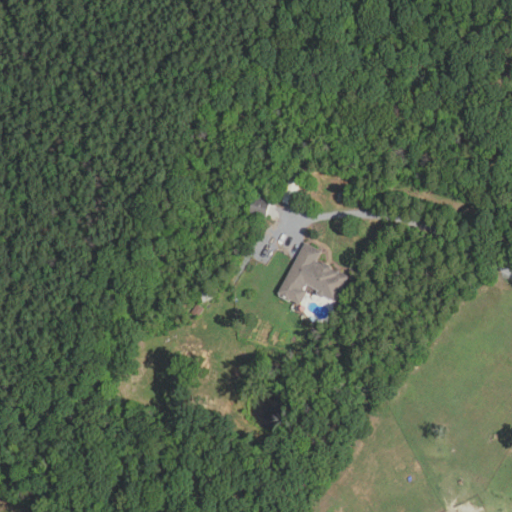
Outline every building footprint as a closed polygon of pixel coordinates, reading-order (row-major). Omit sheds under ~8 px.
[(300,183),(295,206),(283,203),(289,181),(300,183)] [(266,218),(250,214),(254,197),(271,201),(266,218)] [(335,303),(325,298),(322,299),(319,297),(318,291),(308,285),(305,290),(308,292),(301,306),(291,301),(290,304),(280,298),(281,296),(277,294),(305,243),(323,253),(317,263),(321,265),(325,263),(332,267),(332,271),(337,273),(338,271),(349,277),(335,303)] [(203,302),(199,290),(211,287),(214,299),(203,302)] [(204,308),(199,316),(193,313),(198,305),(204,308)]
